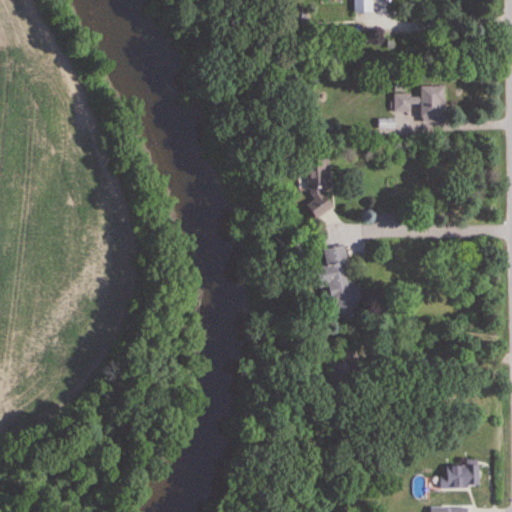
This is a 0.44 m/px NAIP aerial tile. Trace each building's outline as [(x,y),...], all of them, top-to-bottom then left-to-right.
[(371,0),(353,0),(353,14),(371,14),(371,0)] [(444,87),(419,88),(419,95),(393,95),(393,113),(411,113),(411,106),(420,106),(420,124),(444,123),(444,87)] [(329,191),(328,160),(304,162),(306,204),(307,204),(308,215),(328,214),(327,191),(329,191)] [(313,267),(316,289),(326,287),(331,318),(362,312),(357,284),(351,285),(345,245),(322,249),(325,265),(313,267)] [(478,467),(443,467),(443,477),(439,477),(439,489),(478,488),(478,467)]
